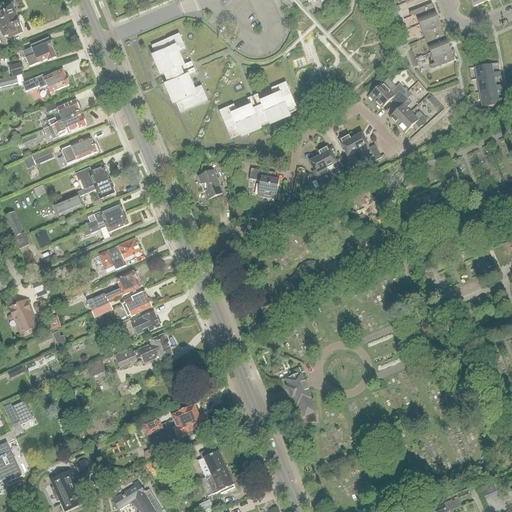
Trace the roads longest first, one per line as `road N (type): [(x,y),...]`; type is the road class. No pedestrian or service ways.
road 1 (residential): [(192,256),(286,209),(298,144),(355,109),(398,152)]
road 2 (secondary): [(82,0),(192,256)]
road 3 (secondary): [(192,256),(298,511)]
